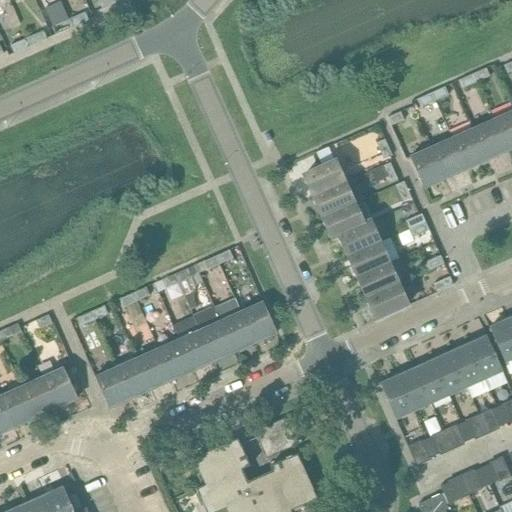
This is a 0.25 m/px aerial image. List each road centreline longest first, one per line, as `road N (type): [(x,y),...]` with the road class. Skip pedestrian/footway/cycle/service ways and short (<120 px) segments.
road 1 (unclassified): [(327,359),(173,33)]
road 2 (residential): [(327,359),(109,455),(61,444),(0,467)]
road 3 (residential): [(511,276),(327,359)]
road 4 (unclassified): [(0,112),(173,33)]
road 5 (unclassified): [(382,511),(379,478),(327,359)]
